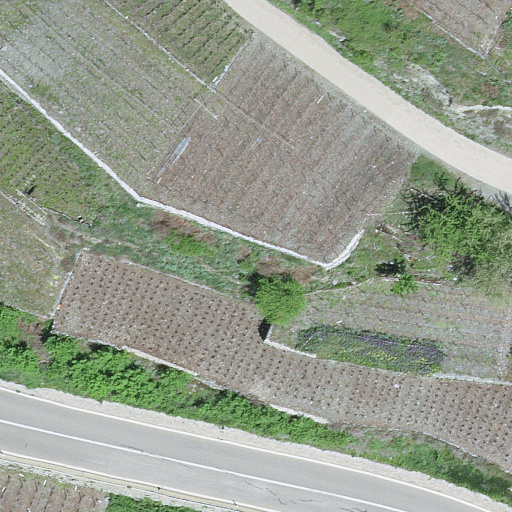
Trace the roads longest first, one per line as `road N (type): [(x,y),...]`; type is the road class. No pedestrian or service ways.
road 1 (tertiary): [(391,511),(0,422)]
road 2 (track): [(248,0),(381,111),(511,178)]
